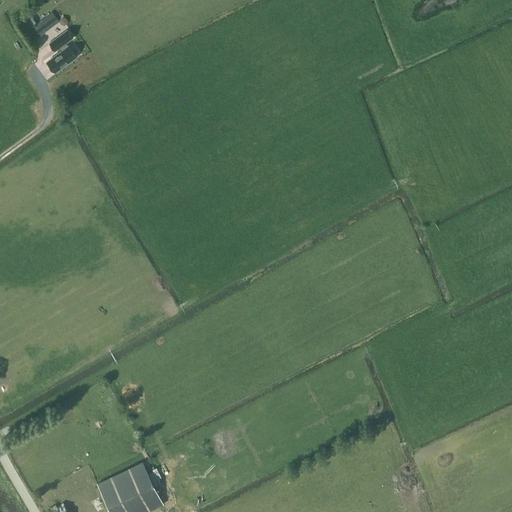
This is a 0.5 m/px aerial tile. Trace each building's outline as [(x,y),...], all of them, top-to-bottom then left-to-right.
[(21,17),(29,28),(37,22),(29,11),(21,17)] [(52,12),(44,18),(48,22),(56,16),(52,12)] [(62,51),(49,61),(56,70),(70,59),(69,59),(75,54),(66,42),(59,46),(62,50),(61,50),(62,51)] [(144,511),(164,502),(143,460),(97,483),(111,511),(144,511)] [(67,511),(62,503),(57,506),(56,504),(50,507),(53,511),(52,511),(67,511)]
